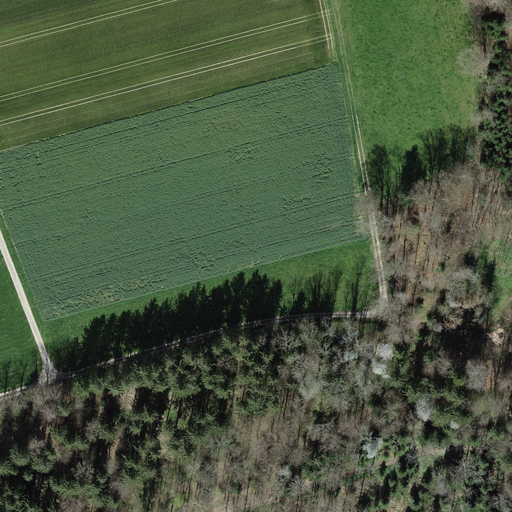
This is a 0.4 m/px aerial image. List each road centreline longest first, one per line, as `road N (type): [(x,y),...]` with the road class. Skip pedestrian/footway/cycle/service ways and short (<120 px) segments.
road 1 (track): [(333,0),(383,316),(223,331),(0,401)]
road 2 (track): [(511,473),(483,448),(449,445),(226,511)]
road 3 (track): [(511,436),(487,338),(383,316)]
road 4 (track): [(55,382),(0,245)]
